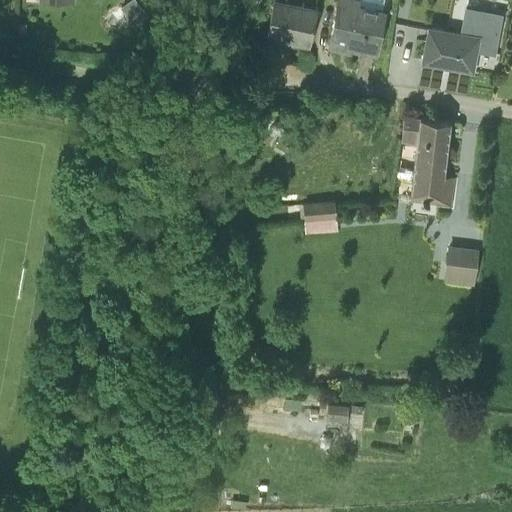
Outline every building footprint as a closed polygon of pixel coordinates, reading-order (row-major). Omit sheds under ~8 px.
[(136,0),(130,0),(120,7),(130,21),(144,11),(136,0)] [(309,42),(315,8),(274,0),(267,34),(309,42)] [(337,0),(329,42),(376,52),(384,11),(382,11),(383,0),(359,0),(358,6),(356,6),(357,0),(337,0)] [(494,52),(498,28),(500,20),(466,14),(462,33),(429,27),(422,61),(472,70),(476,49),(494,52)] [(443,176),(447,140),(450,120),(405,114),(402,140),(417,142),(410,199),(450,203),(453,177),(443,176)] [(306,221),(336,218),(334,199),(304,202),(306,221)] [(446,272),(473,276),(476,249),(449,246),(446,272)] [(352,412),(364,413),(365,403),(330,402),(329,419),(352,420),(352,412)]
